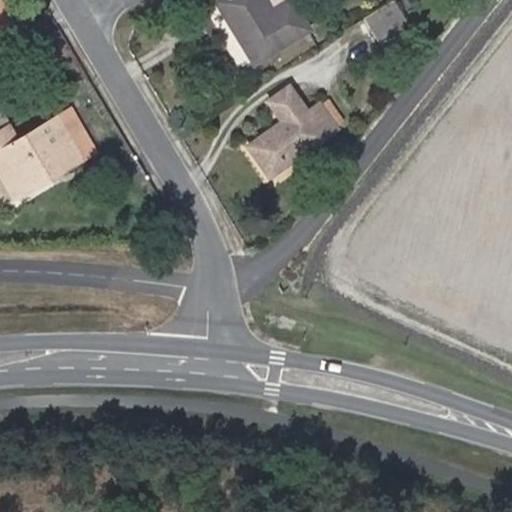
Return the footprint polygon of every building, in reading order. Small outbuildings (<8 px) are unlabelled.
[(219,0),(205,9),(242,70),(306,31),(287,0),(219,0)] [(407,23),(394,0),(392,0),(363,18),(378,42),(407,23)] [(0,26),(10,21),(0,4),(0,26)] [(0,26),(0,47),(19,37),(10,21),(0,26)] [(248,146),(270,176),(338,128),(336,126),(343,121),(327,100),(321,104),(319,100),(305,109),(288,87),(268,101),(282,122),(248,146)] [(78,154),(81,160),(101,149),(77,107),(23,137),(14,121),(0,128),(0,151),(3,150),(23,186),(78,154)] [(3,150),(0,151),(0,171),(16,198),(81,160),(78,154),(23,186),(3,150)]
